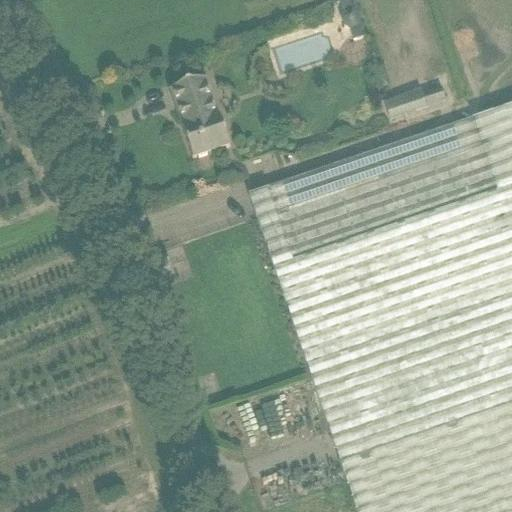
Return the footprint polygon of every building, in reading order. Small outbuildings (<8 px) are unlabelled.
[(344,29),(348,31),(352,44),(365,40),(361,27),(358,28),(360,24),(357,16),(353,14),(356,13),(352,0),(339,4),(344,17),(341,21),(344,29)] [(203,81),(170,92),(183,132),(182,133),(192,161),(229,149),(219,118),(216,119),(203,81)] [(445,103),(441,91),(385,111),(390,123),(445,103)] [(511,511),(511,109),(475,122),(267,192),(267,193),(248,199),(354,511),(511,511)] [(154,255),(160,285),(191,279),(185,249),(154,255)]
